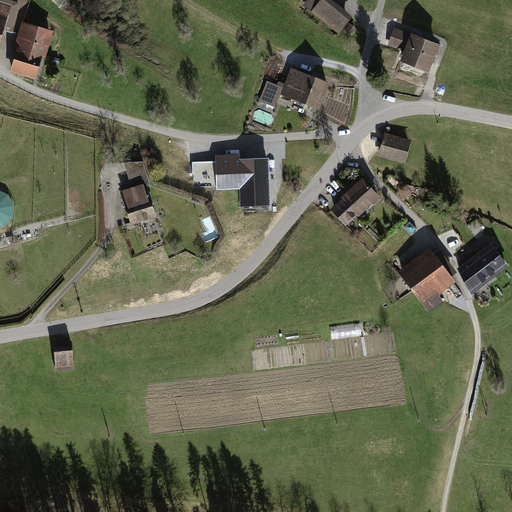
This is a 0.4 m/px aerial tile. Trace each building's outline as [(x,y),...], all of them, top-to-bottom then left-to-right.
[(306,0),(303,5),(339,33),(342,29),(348,34),(354,25),(349,21),(353,15),(334,0),(306,0)] [(0,34),(9,7),(0,3),(0,34)] [(49,34),(27,27),(12,74),(34,81),(49,34)] [(413,38),(394,31),(389,45),(407,52),(403,62),(426,71),(433,54),(435,55),(438,49),(435,48),(437,45),(414,36),(413,38)] [(286,80),(325,95),(331,81),(292,67),(286,80)] [(325,95),(286,80),(281,94),(320,109),(325,95)] [(277,85),(267,81),(259,100),(275,107),(284,83),(279,81),(277,85)] [(409,141),(385,135),(380,156),(404,162),(409,141)] [(216,160),(192,161),(193,187),(217,186),(217,190),(239,189),(240,207),(271,206),(269,157),(240,158),(240,153),(215,154),(216,160)] [(141,161),(125,165),(131,188),(147,184),(141,161)] [(381,196),(363,177),(341,197),(342,198),(331,208),(346,225),(358,214),(359,216),(381,196)] [(145,187),(122,193),(131,226),(154,219),(145,187)] [(490,245),(460,268),(471,292),(506,266),(490,245)] [(429,247),(396,271),(428,313),(443,301),(437,295),(455,281),(451,276),(433,252),(429,247)] [(433,252),(451,276),(456,272),(438,248),(433,252)] [(362,336),(362,324),(332,326),(333,338),(362,336)] [(71,342),(54,344),(56,368),(72,366),(71,342)]
